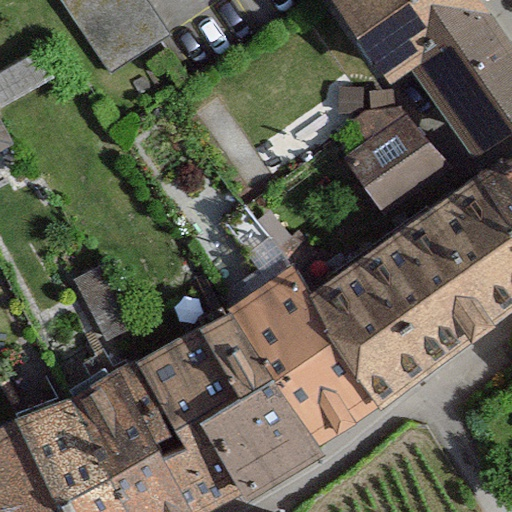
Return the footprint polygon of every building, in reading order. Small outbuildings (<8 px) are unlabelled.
[(399,48),(455,137),(511,101),(511,60),(473,0),(321,0),(365,69),(399,48)] [(335,148),(381,204),(442,153),(396,98),(335,148)] [(451,163),(511,237),(511,122),(470,149),(451,163)] [(511,237),(451,163),(303,291),(378,411),(511,281),(511,237)] [(303,291),(293,275),(233,312),(317,448),(378,411),(303,291)] [(210,511),(317,448),(233,312),(120,375),(189,511),(210,511)] [(189,511),(120,375),(63,400),(129,511),(189,511)] [(129,511),(63,400),(19,420),(75,511),(129,511)] [(75,511),(19,420),(0,430),(0,511),(75,511)]
